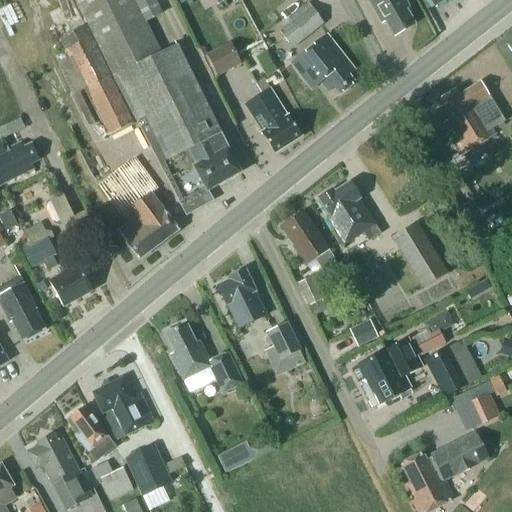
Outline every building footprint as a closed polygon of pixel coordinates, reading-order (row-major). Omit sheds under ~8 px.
[(208,190),(113,0),(81,0),(80,1),(183,210),(211,196),(208,190)] [(134,0),(113,0),(208,190),(239,175),(175,46),(161,53),(134,0)] [(412,27),(403,13),(407,11),(400,0),(364,0),(379,26),(383,24),(392,39),(412,27)] [(425,0),(433,10),(446,0),(425,0)] [(308,4),(288,20),(291,24),(280,33),(293,49),(324,22),(308,4)] [(99,122),(107,139),(136,125),(87,28),(59,42),(69,62),(99,122)] [(352,85),(346,77),(352,72),(323,38),(288,67),(309,92),(318,85),(325,94),(331,89),(338,97),(352,85)] [(219,80),(243,67),(231,45),(207,58),(219,80)] [(99,122),(69,62),(60,66),(90,127),(99,122)] [(287,116),(286,117),(263,81),(254,87),(261,97),(243,109),(260,134),(258,135),(272,156),(301,136),(287,116)] [(462,158),(474,151),(479,160),(496,150),(490,141),(495,138),(478,112),(488,106),(485,101),(489,99),(480,85),(458,98),(454,92),(440,100),(444,107),(435,113),(462,158)] [(0,187),(31,172),(29,166),(37,162),(29,147),(22,150),(19,145),(10,150),(5,142),(1,144),(0,142),(0,187)] [(175,233),(149,198),(157,191),(134,161),(99,189),(126,225),(116,233),(139,263),(175,233)] [(380,237),(357,202),(358,200),(348,185),(334,194),(333,191),(318,201),(329,218),(325,220),(343,247),(362,235),(368,244),(380,237)] [(10,213),(0,218),(0,221),(6,234),(18,228),(10,213)] [(315,260),(321,269),(332,261),(302,215),(281,229),(306,266),(315,260)] [(419,223),(393,239),(424,291),(450,275),(419,223)] [(46,269),(56,264),(54,258),(57,257),(49,240),(29,250),(24,252),(32,269),(44,263),(46,269)] [(47,284),(59,309),(89,294),(75,266),(68,269),(67,266),(55,272),(58,278),(47,284)] [(216,286),(235,327),(264,314),(244,270),(228,277),(229,280),(216,286)] [(314,277),(298,284),(309,306),(324,299),(314,277)] [(486,279),(467,290),(471,298),(490,287),(486,279)] [(32,312),(35,311),(19,280),(0,289),(0,309),(8,326),(11,325),(21,343),(42,332),(32,312)] [(43,282),(36,286),(40,293),(47,290),(43,282)] [(441,334),(455,327),(448,313),(427,324),(430,330),(434,338),(441,334)] [(225,353),(207,363),(197,342),(193,344),(182,322),(161,332),(172,354),(168,356),(181,382),(208,369),(221,395),(241,384),(225,353)] [(359,349),(380,339),(373,322),(352,332),(359,349)] [(288,323),(267,333),(281,362),(300,353),(302,352),(288,323)] [(430,330),(413,339),(423,358),(447,346),(441,334),(434,338),(430,330)] [(0,368),(10,362),(0,345),(0,339),(0,338),(0,368)] [(511,341),(504,339),(501,356),(511,358),(511,341)] [(359,366),(352,370),(372,409),(410,390),(404,378),(422,369),(408,341),(359,365),(359,366)] [(465,345),(461,347),(458,343),(424,361),(444,399),(483,379),(465,345)] [(151,424),(139,398),(130,402),(120,381),(90,395),(100,417),(105,414),(117,440),(151,424)] [(493,394),(465,407),(475,429),(503,416),(493,394)] [(77,440),(94,462),(113,448),(83,409),(71,419),(83,435),(77,440)] [(433,459),(444,482),(489,460),(475,433),(431,455),(433,459)] [(66,511),(91,499),(77,473),(61,442),(54,445),(51,438),(36,445),(38,449),(27,455),(35,471),(42,468),(64,511),(66,511)] [(156,447),(126,460),(143,498),(144,498),(164,489),(173,485),(156,447)] [(247,447),(220,462),(228,476),(255,461),(247,447)] [(429,511),(453,500),(444,482),(433,459),(427,462),(423,453),(401,464),(412,487),(408,489),(415,501),(411,503),(415,511),(429,511)] [(113,473),(109,463),(93,470),(98,481),(113,473)] [(0,511),(3,511),(1,507),(14,499),(8,490),(11,488),(0,468),(0,511)] [(125,469),(102,480),(113,502),(135,491),(125,469)] [(142,511),(137,501),(124,507),(126,511),(142,511)]
